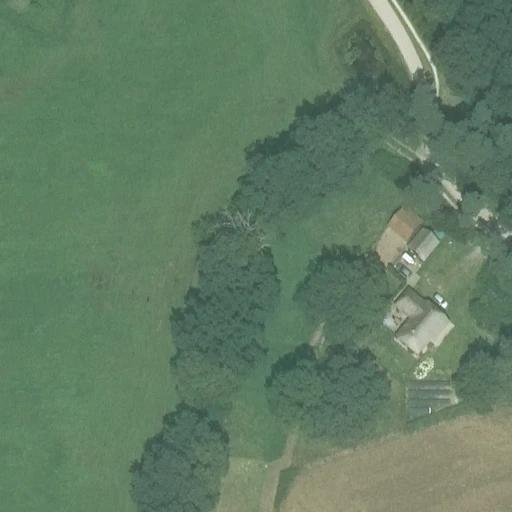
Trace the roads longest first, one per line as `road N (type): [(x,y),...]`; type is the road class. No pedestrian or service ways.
road 1 (track): [(426,119),(449,184),(511,240)]
road 2 (track): [(371,0),(407,50),(426,119)]
